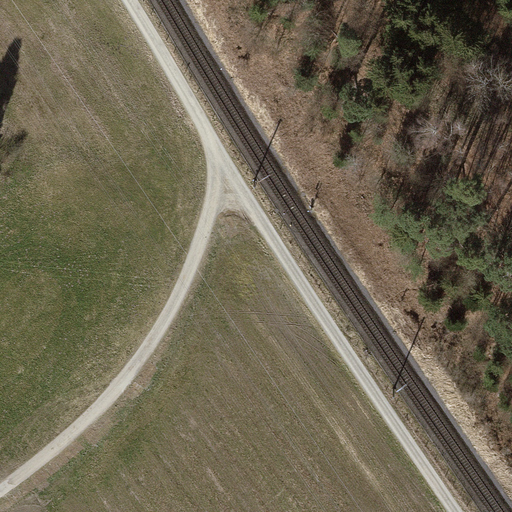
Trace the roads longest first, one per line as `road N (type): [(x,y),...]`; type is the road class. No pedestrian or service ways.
road 1 (track): [(216,149),(457,511)]
road 2 (track): [(0,491),(73,434),(164,324),(214,206),(216,149)]
road 3 (track): [(216,149),(129,0)]
